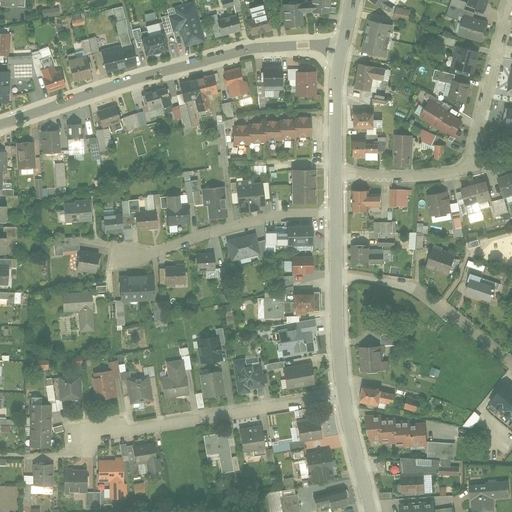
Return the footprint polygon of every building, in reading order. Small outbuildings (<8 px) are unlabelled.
[(0,0),(0,6),(20,9),(21,0),(0,0)] [(311,0),(310,13),(322,15),(323,0),(311,0)] [(371,0),(371,1),(390,14),(396,4),(389,0),(371,0)] [(469,0),(468,4),(486,10),(488,0),(469,0)] [(254,1),(245,4),(254,28),(273,21),(266,2),(256,6),(254,1)] [(175,14),(168,15),(173,33),(179,31),(184,47),(206,41),(195,2),(174,8),(175,14)] [(283,5),(285,28),(298,27),(296,4),(283,5)] [(394,17),(408,21),(411,11),(397,6),(394,17)] [(43,17),(59,16),(58,8),(43,9),(43,17)] [(154,12),(144,15),(146,21),(156,18),(154,12)] [(70,15),(72,26),(83,25),(82,14),(70,15)] [(211,21),(216,39),(241,31),(236,14),(211,21)] [(481,42),(486,23),(464,17),(459,35),(481,42)] [(368,22),(361,52),(380,56),(387,26),(368,22)] [(0,33),(0,56),(7,57),(9,35),(0,33)] [(162,33),(140,39),(146,58),(167,52),(162,33)] [(117,47),(122,69),(137,66),(131,43),(117,47)] [(102,50),(107,73),(122,69),(117,47),(102,50)] [(477,52),(458,48),(453,71),(472,75),(477,52)] [(67,62),(73,82),(89,77),(84,57),(67,62)] [(64,87),(60,73),(53,75),(51,65),(40,68),(46,92),(64,87)] [(358,65),(353,89),(370,92),(373,79),(383,81),(385,70),(358,65)] [(282,91),(282,68),(262,67),(262,90),(282,91)] [(240,68),(222,73),(230,99),(247,94),(240,68)] [(447,99),(465,103),(469,86),(454,82),(455,76),(435,71),(433,80),(450,84),(447,99)] [(311,97),(311,72),(296,73),(296,98),(311,97)] [(213,76),(180,84),(184,102),(195,99),(198,111),(209,109),(206,96),(217,93),(213,76)] [(166,88),(155,91),(160,107),(170,104),(166,88)] [(155,91),(144,94),(149,110),(160,107),(155,91)] [(230,102),(221,104),(224,118),(233,116),(230,102)] [(420,118),(437,128),(445,112),(428,103),(420,118)] [(171,107),(174,120),(180,119),(182,130),(191,129),(186,104),(171,107)] [(121,121),(116,107),(97,113),(101,127),(121,121)] [(511,109),(505,108),(502,126),(511,127),(511,109)] [(123,117),(127,130),(146,125),(142,111),(123,117)] [(437,128),(454,137),(462,122),(445,112),(437,128)] [(352,114),(351,127),(372,128),(372,115),(352,114)] [(219,166),(227,166),(223,115),(216,116),(219,166)] [(297,137),(312,137),(312,119),(295,119),(295,120),(280,120),(280,122),(264,122),(264,124),(249,124),(249,126),(233,126),(233,146),(249,146),(249,144),(265,144),(265,141),(282,141),(282,139),(297,139),(297,137)] [(82,124),(65,125),(68,154),(84,153),(82,124)] [(95,130),(95,137),(89,138),(90,159),(108,158),(107,145),(110,145),(109,128),(95,130)] [(420,129),(416,140),(432,146),(436,135),(420,129)] [(56,152),(54,131),(40,132),(42,154),(56,152)] [(393,136),(393,166),(410,166),(410,136),(393,136)] [(16,143),(19,169),(33,167),(31,141),(16,143)] [(352,156),(365,157),(366,143),(353,142),(352,156)] [(434,146),(434,160),(443,161),(443,146),(434,146)] [(55,187),(65,186),(64,163),(54,163),(55,187)] [(265,165),(253,166),(254,174),(266,173),(265,165)] [(290,170),(290,187),(309,187),(309,170),(290,170)] [(511,180),(510,175),(498,178),(504,197),(511,195),(511,180)] [(47,198),(46,189),(42,189),(41,179),(35,179),(36,198),(47,198)] [(205,205),(207,220),(220,219),(215,188),(203,190),(201,181),(193,182),(196,207),(205,205)] [(262,182),(249,183),(250,208),(263,207),(262,182)] [(249,183),(236,183),(237,209),(250,208),(249,183)] [(485,183),(473,186),(479,203),(490,199),(485,183)] [(473,186),(461,190),(467,206),(479,203),(473,186)] [(290,187),(290,204),(309,204),(309,187),(290,187)] [(407,189),(391,190),(392,201),(407,200),(407,189)] [(365,191),(352,192),(353,212),(365,212),(365,207),(380,207),(380,197),(365,197),(365,191)] [(427,196),(431,218),(444,215),(440,193),(427,196)] [(146,208),(154,208),(153,195),(145,195),(146,208)] [(165,197),(168,225),(187,223),(186,205),(177,206),(176,196),(165,197)] [(504,198),(491,202),(495,216),(508,213),(504,198)] [(64,222),(91,222),(90,200),(64,201),(64,222)] [(158,228),(155,209),(134,211),(136,231),(158,228)] [(452,212),(455,228),(461,227),(458,211),(452,212)] [(102,217),(104,232),(122,230),(120,215),(102,217)] [(265,245),(313,245),(313,227),(291,227),(291,222),(285,222),(285,232),(265,232),(265,245)] [(374,233),(377,233),(377,246),(395,246),(395,222),(374,222),(374,233)] [(453,229),(453,237),(462,236),(462,228),(453,229)] [(415,242),(423,242),(423,233),(409,233),(409,249),(414,249),(415,242)] [(232,261),(259,254),(254,235),(228,241),(232,261)] [(0,236),(0,256),(8,257),(8,237),(0,236)] [(55,254),(77,252),(76,237),(53,239),(55,254)] [(351,247),(351,266),(366,265),(365,246),(351,247)] [(96,275),(100,254),(81,250),(77,271),(96,275)] [(426,267),(449,275),(454,259),(431,252),(426,267)] [(197,271),(214,271),(214,253),(197,253),(197,271)] [(291,273),(313,273),(313,258),(291,258),(291,273)] [(165,267),(166,286),(187,284),(186,266),(165,267)] [(153,278),(136,279),(137,302),(153,302),(153,278)] [(136,279),(120,279),(120,302),(137,302),(136,279)] [(464,294),(490,304),(495,290),(469,280),(464,294)] [(92,290),(60,293),(62,313),(78,311),(80,332),(96,331),(92,290)] [(303,311),(311,311),(310,294),(289,295),(290,311),(294,311),(294,316),(303,315),(303,311)] [(277,331),(282,359),(314,353),(311,334),(317,333),(315,320),(296,324),(297,328),(277,331)] [(380,328),(380,345),(397,345),(397,328),(380,328)] [(202,363),(221,360),(217,338),(198,341),(202,363)] [(358,349),(361,373),(378,372),(375,347),(358,349)] [(232,361),(238,394),(252,392),(251,389),(264,387),(260,364),(246,367),(245,359),(232,361)] [(71,361),(72,371),(81,370),(80,360),(71,361)] [(160,380),(163,399),(191,395),(189,377),(184,378),(182,361),(166,364),(169,379),(160,380)] [(286,390),(315,385),(311,364),(282,369),(286,390)] [(111,371),(93,373),(96,401),(114,399),(111,371)] [(201,375),(205,398),(225,395),(221,372),(201,375)] [(59,379),(62,402),(82,399),(79,376),(59,379)] [(126,381),(131,404),(151,400),(146,377),(126,381)] [(511,419),(511,387),(507,383),(491,403),(511,419)] [(46,385),(47,401),(54,400),(53,385),(46,385)] [(361,388),(358,403),(378,406),(378,403),(394,406),(395,396),(380,394),(381,391),(361,388)] [(406,398),(404,409),(417,412),(420,402),(406,398)] [(30,406),(29,427),(47,427),(48,407),(30,406)] [(475,412),(464,424),(470,429),(480,418),(475,412)] [(366,418),(368,442),(380,441),(380,444),(396,444),(396,447),(410,446),(410,447),(428,446),(426,423),(411,424),(410,421),(397,422),(397,418),(380,419),(380,417),(366,418)] [(296,423),(299,441),(321,438),(318,420),(296,423)] [(232,453),(264,448),(260,425),(203,435),(207,455),(217,453),(220,473),(235,471),(232,453)] [(29,427),(29,447),(47,447),(47,427),(29,427)] [(288,440),(271,441),(272,451),(289,450),(288,440)] [(155,441),(132,446),(136,463),(144,461),(146,472),(157,470),(155,459),(158,459),(155,441)] [(304,456),(308,480),(324,477),(322,470),(332,468),(328,452),(304,456)] [(127,498),(125,458),(96,459),(98,482),(107,481),(108,499),(127,498)] [(50,464),(33,464),(33,485),(50,484),(50,464)] [(62,470),(63,491),(87,491),(87,470),(62,470)] [(417,475),(417,492),(431,492),(430,474),(417,475)] [(403,475),(404,493),(417,492),(417,475),(403,475)] [(291,478),(283,479),(285,488),(293,486),(291,478)] [(143,483),(133,484),(134,493),(144,493),(143,483)] [(470,485),(471,511),(489,511),(489,503),(510,502),(509,483),(470,485)] [(326,508),(348,503),(345,489),(312,496),(314,505),(325,503),(326,508)] [(299,511),(298,494),(280,496),(280,491),(267,492),(269,511),(299,511)] [(86,492),(86,509),(99,509),(99,492),(86,492)] [(400,506),(400,511),(435,511),(434,503),(423,505),(423,504),(412,505),(400,506)]
